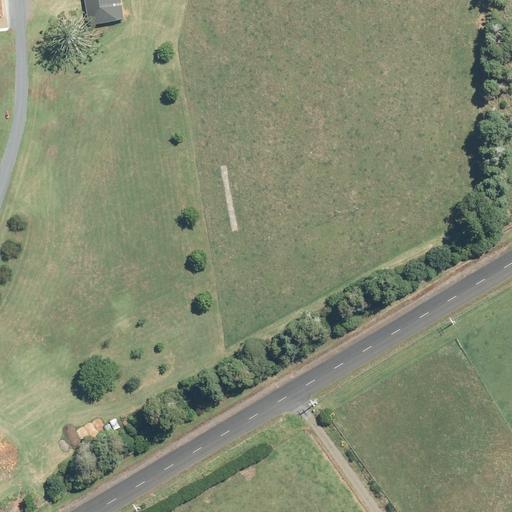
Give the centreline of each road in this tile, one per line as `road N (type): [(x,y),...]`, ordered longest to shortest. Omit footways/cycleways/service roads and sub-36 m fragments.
road 1 (unclassified): [(94,511),(511,263)]
road 2 (track): [(377,511),(291,394)]
